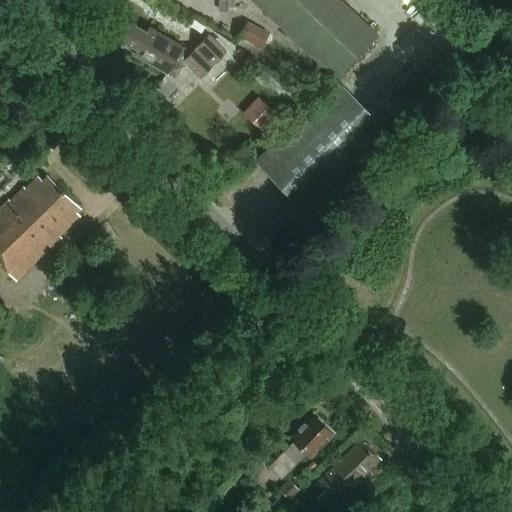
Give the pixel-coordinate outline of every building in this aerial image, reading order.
[(218,0),(219,9),(231,9),(231,0),(218,0)] [(235,0),(247,12),(257,2),(337,78),(378,35),(341,0),(235,0)] [(238,37),(260,49),(269,33),(247,21),(238,37)] [(199,77),(225,51),(208,34),(192,51),(148,26),(145,32),(130,23),(128,27),(126,26),(121,34),(123,36),(121,39),(140,51),(137,56),(166,73),(175,77),(182,65),(180,64),(183,61),(199,77)] [(414,70),(394,90),(412,108),(432,87),(414,70)] [(306,214),(389,132),(337,79),(254,161),(306,214)] [(0,252),(64,192),(47,175),(42,180),(38,176),(25,189),(24,187),(10,201),(8,200),(0,208),(0,252)] [(64,192),(0,252),(0,266),(16,282),(61,238),(59,236),(80,216),(76,212),(80,208),(64,192)] [(333,431),(312,411),(288,436),(293,440),(269,466),(281,477),(304,452),(310,458),(322,445),(321,444),(333,431)] [(325,511),(380,458),(361,438),(318,480),(326,489),(314,500),(325,511)]
